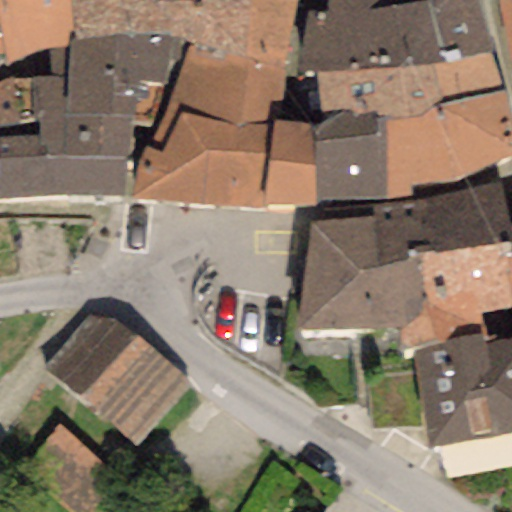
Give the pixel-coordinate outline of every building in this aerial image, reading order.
[(0,0),(0,31),(3,54),(6,64),(29,55),(48,50),(69,49),(68,41),(74,40),(69,0),(0,0)] [(69,0),(74,40),(167,38),(166,0),(69,0)] [(166,0),(167,38),(189,41),(188,54),(243,61),(245,0),(166,0)] [(245,0),(243,61),(284,68),(298,0),(245,0)] [(354,71),(436,62),(424,0),(326,0),(327,12),(308,14),(297,72),(316,72),(354,71)] [(488,50),(477,0),(424,0),(436,62),(488,50)] [(511,0),(498,0),(511,59),(511,0)] [(69,49),(48,50),(50,79),(70,78),(65,118),(128,122),(151,123),(163,87),(174,90),(188,54),(189,41),(167,38),(74,40),(68,41),(69,49)] [(316,72),(321,124),(342,113),(385,118),(421,117),(443,105),(502,91),(488,50),(436,62),(354,71),(316,72)] [(273,122),(284,68),(243,61),(188,54),(174,90),(150,152),(142,151),(130,200),(265,207),(273,122)] [(38,138),(0,140),(0,200),(120,198),(128,122),(65,118),(70,78),(50,79),(30,81),(32,121),(38,138)] [(11,80),(0,84),(0,125),(32,121),(30,81),(11,80)] [(511,155),(511,124),(502,91),(443,105),(421,117),(385,118),(384,199),(412,195),(412,187),(461,180),(511,155)] [(321,124),(313,128),(318,201),(384,199),(385,118),(342,113),(321,124)] [(308,125),(273,122),(265,207),(313,206),(308,125)] [(371,211),(370,218),(380,269),(419,259),(422,319),(395,326),(398,358),(410,354),(511,325),(511,316),(509,305),(506,289),(511,257),(511,225),(496,186),(451,196),(371,211)] [(370,218),(307,222),(298,333),(395,326),(422,319),(419,259),(380,269),(370,218)] [(511,316),(511,325),(410,354),(427,450),(511,434),(511,304),(509,305),(511,316)] [(91,311),(43,365),(133,448),(189,388),(141,339),(91,311)] [(60,423),(16,468),(61,511),(102,511),(127,487),(60,423)]
